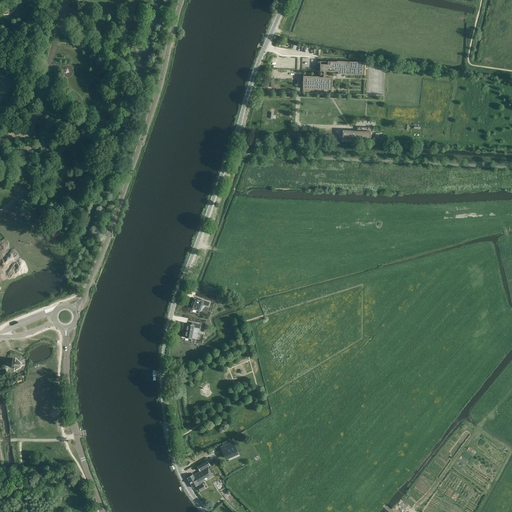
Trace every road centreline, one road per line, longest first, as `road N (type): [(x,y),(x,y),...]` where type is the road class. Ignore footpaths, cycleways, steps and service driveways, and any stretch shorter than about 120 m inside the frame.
road 1 (unclassified): [(205,511),(168,432),(163,354),(177,292),(285,0)]
road 2 (unclassified): [(85,296),(182,0)]
road 3 (tertiary): [(102,511),(76,436),(66,352)]
road 4 (track): [(261,316),(376,282),(381,269)]
